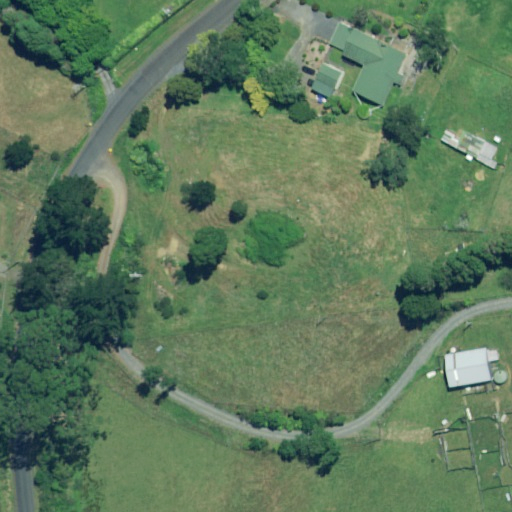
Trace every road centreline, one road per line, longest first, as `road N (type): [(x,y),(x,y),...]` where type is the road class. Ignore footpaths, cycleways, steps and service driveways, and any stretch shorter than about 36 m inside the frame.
road 1 (unknown): [(94,150),(110,209),(98,285),(112,353),(149,394),(229,431),(267,440),(342,435),(441,334),(459,321),(511,309)]
road 2 (unclassified): [(249,0),(120,104),(48,234),(12,375),(22,511)]
